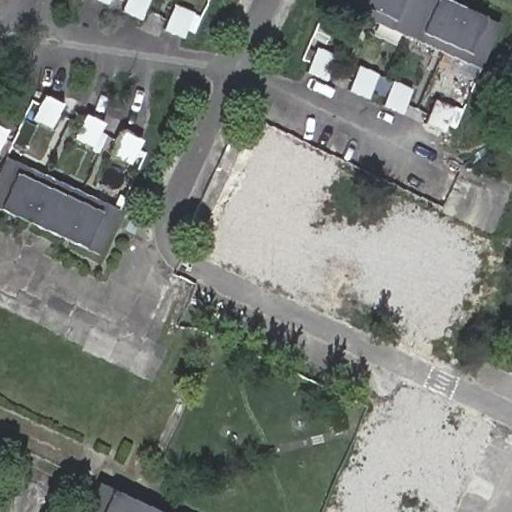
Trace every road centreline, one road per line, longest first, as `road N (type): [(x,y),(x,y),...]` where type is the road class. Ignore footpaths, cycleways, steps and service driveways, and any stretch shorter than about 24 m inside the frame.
road 1 (residential): [(511,413),(176,255),(162,226),(236,66)]
road 2 (residential): [(236,66),(485,187)]
road 3 (residential): [(0,32),(236,66)]
